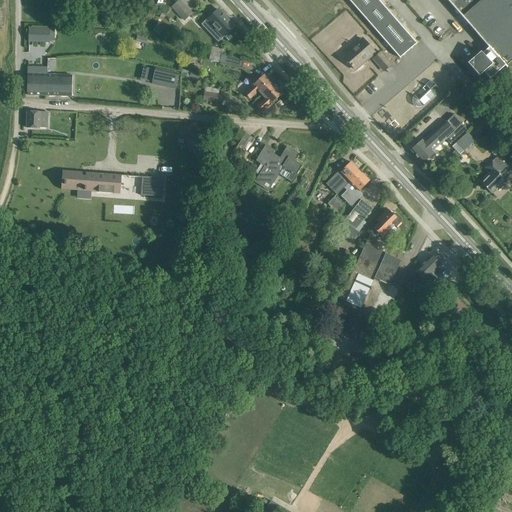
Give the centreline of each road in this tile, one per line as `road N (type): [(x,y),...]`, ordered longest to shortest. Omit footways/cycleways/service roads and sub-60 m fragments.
road 1 (unclassified): [(353,118),(319,126),(17,103)]
road 2 (primary): [(511,288),(353,118)]
road 3 (primary): [(353,118),(242,0)]
